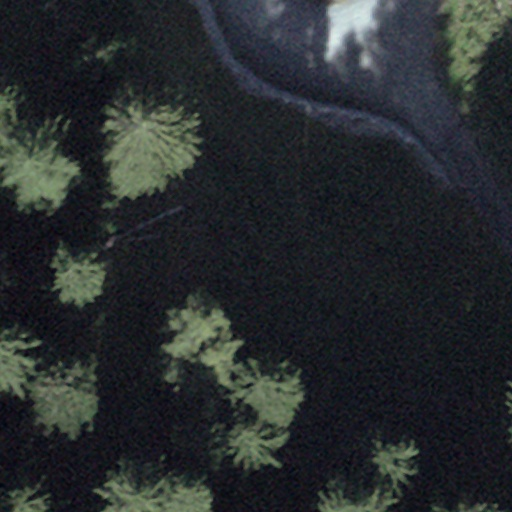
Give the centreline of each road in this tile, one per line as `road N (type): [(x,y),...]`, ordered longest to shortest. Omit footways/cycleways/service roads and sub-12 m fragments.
road 1 (track): [(379,27),(511,240)]
road 2 (track): [(250,0),(275,24),(330,40),(379,27),(399,0)]
